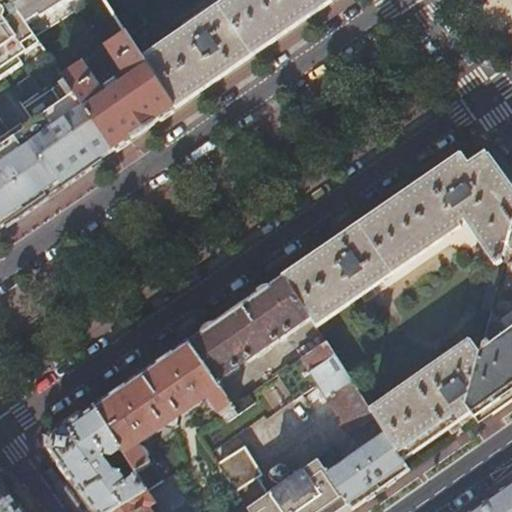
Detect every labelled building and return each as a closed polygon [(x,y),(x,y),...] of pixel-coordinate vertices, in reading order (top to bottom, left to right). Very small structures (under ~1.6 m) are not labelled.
[(0,231),(18,219),(48,198),(45,194),(60,184),(63,188),(88,170),(115,152),(65,79),(11,0),(0,0),(0,72),(15,62),(16,63),(22,59),(38,84),(16,98),(36,127),(26,133),(4,147),(2,144),(0,144),(0,231)] [(232,0),(144,62),(175,111),(336,0),(232,0)] [(117,20),(128,37),(147,25),(136,9),(117,20)] [(143,132),(175,111),(144,62),(128,37),(80,69),(65,79),(115,152),(143,132)] [(0,141),(2,144),(4,147),(26,133),(22,127),(0,141)] [(511,189),(502,176),(485,153),(469,164),(462,156),(284,278),(311,319),(316,327),(466,222),(497,264),(503,260),(504,262),(511,255),(511,262),(507,266),(511,272),(511,310),(505,316),(499,320),(507,332),(511,328),(511,189)] [(239,309),(190,343),(219,386),(223,383),(222,381),(258,356),(259,357),(272,348),(271,347),(311,319),(284,278),(239,309)] [(505,316),(497,306),(491,310),(499,320),(505,316)] [(475,420),(477,422),(511,397),(511,328),(507,332),(499,320),(491,310),(463,330),(470,340),(370,410),(387,436),(401,459),(450,425),(470,412),(475,420)] [(326,342),(321,335),(298,351),(302,358),(326,342)] [(367,450),(387,436),(370,410),(326,342),(302,358),(301,359),(351,435),(355,432),(367,450)] [(129,384),(95,408),(129,462),(134,470),(137,474),(151,465),(149,462),(149,457),(147,452),(144,450),(140,449),(138,446),(167,426),(174,428),(174,429),(179,427),(178,426),(181,417),(208,398),(210,401),(210,405),(212,409),(215,412),(218,413),(220,416),(222,414),(233,407),(233,406),(219,386),(190,343),(129,384)] [(8,369),(0,358),(0,376),(9,389),(40,368),(29,353),(8,369)] [(250,394),(233,406),(233,407),(222,414),(227,422),(255,403),(250,394)] [(52,451),(96,511),(113,511),(144,494),(147,492),(137,474),(134,470),(129,474),(133,479),(126,483),(118,473),(112,472),(100,455),(102,453),(105,457),(113,457),(117,454),(124,465),(129,462),(95,408),(75,422),(54,436),(52,451)] [(455,434),(475,420),(470,412),(450,425),(455,434)] [(345,500),(352,510),(409,470),(401,459),(387,436),(367,450),(329,476),(345,500)] [(248,511),(327,511),(345,500),(329,476),(325,471),(334,464),(326,452),(267,493),(256,476),(259,474),(241,446),(218,462),(248,511)] [(194,511),(170,478),(147,492),(162,511),(194,511)] [(511,511),(511,483),(470,511),(511,511)] [(0,511),(22,511),(3,485),(0,484),(0,511)] [(113,511),(148,511),(145,508),(151,504),(144,494),(113,511)]
